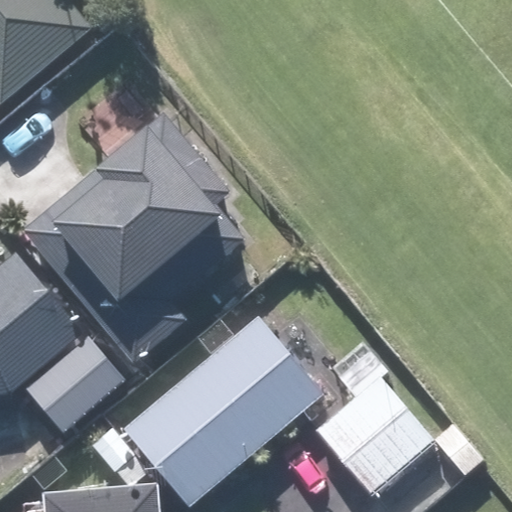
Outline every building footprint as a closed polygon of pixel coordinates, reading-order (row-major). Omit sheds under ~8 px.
[(0,0),(0,111),(9,104),(99,28),(74,0),(0,0)] [(164,280),(242,212),(231,201),(243,190),(171,109),(82,187),(28,234),(144,366),(198,319),(164,280)] [(235,245),(198,279),(223,307),(260,274),(235,245)] [(0,396),(31,391),(66,432),(130,377),(93,335),(21,250),(0,267),(0,396)] [(265,313),(132,428),(201,507),(334,392),(265,313)] [(335,368),(358,395),(318,431),(378,499),(442,442),(386,379),(394,371),(366,340),(335,368)] [(171,511),(171,486),(55,488),(55,511),(171,511)]
